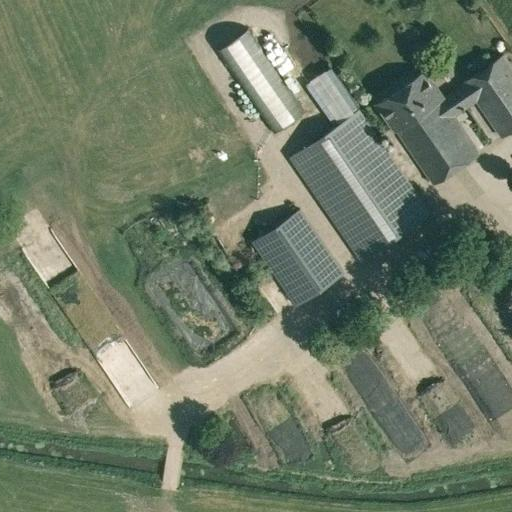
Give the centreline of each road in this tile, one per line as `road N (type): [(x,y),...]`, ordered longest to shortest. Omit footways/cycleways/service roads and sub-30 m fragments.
road 1 (track): [(511,448),(424,462),(356,353),(295,338),(132,415),(0,402)]
road 2 (track): [(357,275),(197,44)]
road 3 (track): [(182,398),(73,205)]
road 4 (track): [(291,340),(304,314),(357,275),(393,263)]
